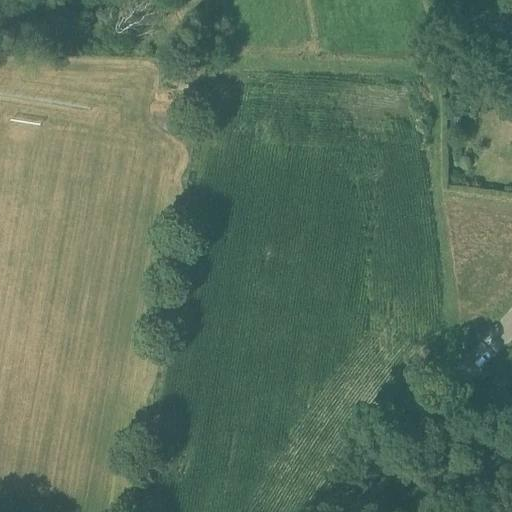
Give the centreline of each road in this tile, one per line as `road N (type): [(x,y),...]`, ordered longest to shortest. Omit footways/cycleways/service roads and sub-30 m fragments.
road 1 (track): [(451,384),(429,91),(405,69),(219,62)]
road 2 (unclassified): [(363,511),(451,384),(511,326)]
